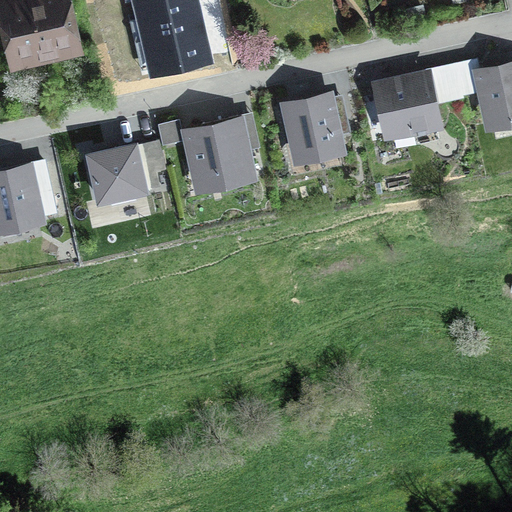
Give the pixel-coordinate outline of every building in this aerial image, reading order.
[(78,48),(67,0),(3,0),(17,61),(78,48)] [(199,0),(132,0),(150,77),(213,62),(199,0)] [(511,64),(480,71),(491,120),(511,115),(511,64)] [(379,84),(389,130),(435,120),(425,74),(379,84)] [(327,96),(288,104),(299,155),(338,146),(327,96)] [(179,118),(159,123),(163,142),(183,138),(179,118)] [(238,121),(189,131),(199,175),(222,170),(224,179),(249,173),(238,121)] [(158,139),(90,153),(100,198),(110,196),(112,203),(136,198),(134,191),(159,184),(156,169),(165,167),(158,139)] [(0,225),(38,217),(27,167),(0,172),(0,225)]
